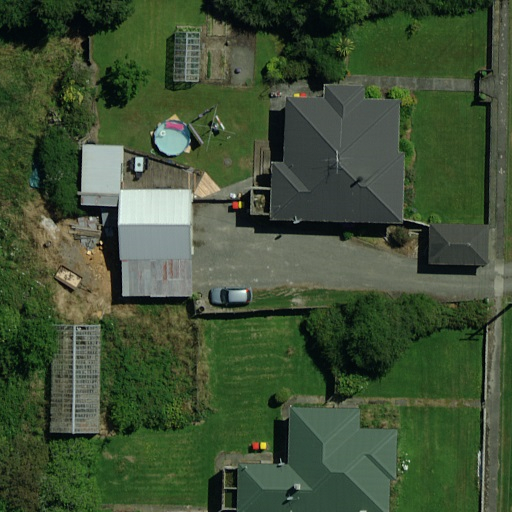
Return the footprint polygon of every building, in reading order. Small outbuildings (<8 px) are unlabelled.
[(377,249),(376,229),(406,228),(401,112),(372,113),(372,107),(371,96),(328,98),(328,109),(287,111),(290,171),(277,172),(278,191),(253,192),(255,234),(340,230),(341,250),(377,249)] [(198,196),(122,198),(124,271),(201,268),(198,196)] [(491,232),(429,233),(429,275),(492,274),(491,232)] [(105,333),(58,333),(58,443),(105,443),(105,333)] [(393,511),(393,428),(380,428),(380,419),(359,420),(359,408),(293,408),(294,471),(282,471),(281,463),(238,464),(238,468),(225,468),(225,511),(393,511)]
